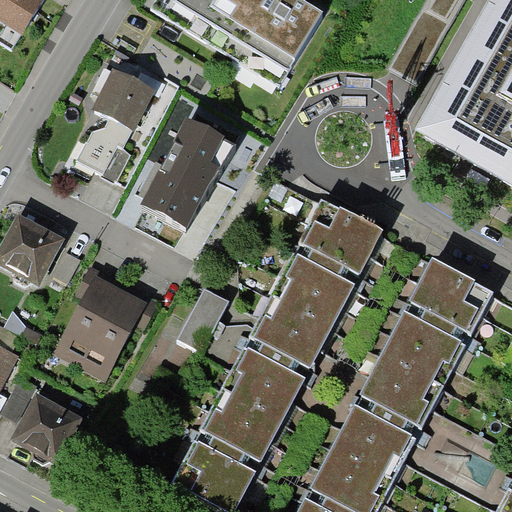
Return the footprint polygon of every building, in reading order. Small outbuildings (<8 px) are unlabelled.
[(0,42),(11,49),(40,0),(0,0),(0,20),(7,24),(0,35),(0,42)] [(316,17),(288,0),(153,0),(147,10),(188,35),(273,87),(316,17)] [(511,0),(488,0),(412,133),(455,158),(511,190),(511,0)] [(159,79),(119,60),(99,103),(116,111),(109,122),(97,123),(82,155),(123,174),(136,148),(128,145),(159,79)] [(235,148),(186,122),(140,211),(189,235),(235,148)] [(380,238),(319,206),(252,332),(234,366),(169,487),(215,511),(234,511),(241,501),(244,496),(257,470),(261,463),(272,443),(290,408),(295,399),(307,377),(313,364),(321,350),(340,314),(351,294),(354,287),(368,262),(371,256),(380,238)] [(61,242),(10,218),(0,238),(0,273),(37,291),(61,242)] [(69,286),(85,257),(64,246),(49,274),(69,286)] [(489,299),(428,267),(419,283),(416,288),(403,313),(399,320),(389,340),(370,376),(362,390),(353,406),(343,426),(339,434),(320,469),(309,489),(306,496),(297,511),(376,511),(405,459),(424,423),(489,299)] [(144,301),(90,274),(50,354),(104,381),(144,301)] [(227,305),(202,292),(176,343),(201,356),(227,305)] [(0,386),(15,356),(0,348),(0,386)] [(81,420),(38,397),(14,442),(57,465),(81,420)] [(511,511),(511,480),(497,508),(495,511),(511,511)]
